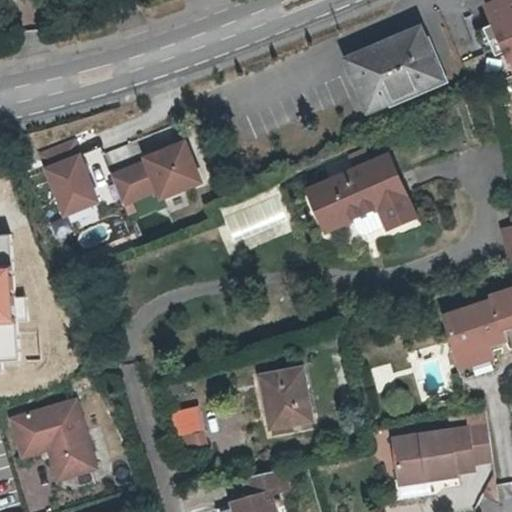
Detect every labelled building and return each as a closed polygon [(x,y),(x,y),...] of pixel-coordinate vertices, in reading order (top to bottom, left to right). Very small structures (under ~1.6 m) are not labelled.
[(511,0),(499,0),(477,10),(511,86),(511,0)] [(362,120),(442,86),(418,29),(337,63),(362,120)] [(193,135),(113,168),(127,204),(163,190),(167,201),(212,183),(193,135)] [(80,136),(43,152),(71,216),(108,201),(80,136)] [(314,188),(332,231),(384,210),(392,230),(424,217),(397,153),(314,188)] [(510,265),(511,264),(511,226),(502,229),(510,265)] [(2,299),(24,351),(62,336),(41,284),(2,299)] [(511,285),(435,312),(454,366),(511,346),(511,285)] [(312,365),(266,373),(275,430),(323,421),(312,365)] [(81,396),(12,417),(25,459),(51,452),(61,482),(103,469),(81,396)] [(201,406),(175,413),(181,436),(206,429),(201,406)] [(488,409),(469,412),(471,425),(490,422),(488,409)] [(497,463),(491,425),(398,439),(404,485),(465,477),(464,473),(480,471),(480,465),(497,463)] [(243,477),(251,500),(235,504),(237,511),(278,511),(272,492),(292,486),(286,468),(243,477)]
